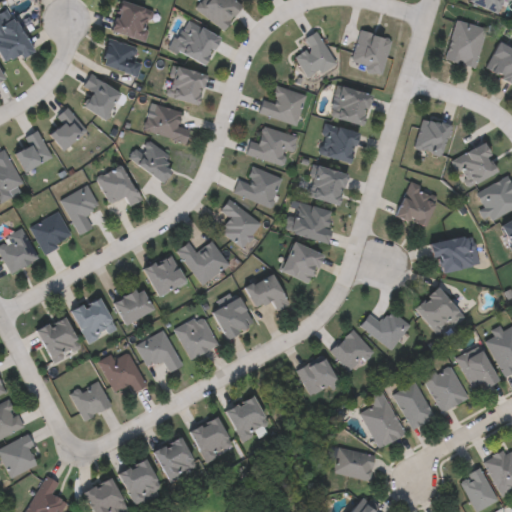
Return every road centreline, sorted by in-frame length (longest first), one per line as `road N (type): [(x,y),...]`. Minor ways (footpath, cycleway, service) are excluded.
road 1 (residential): [(432,0),(353,263),(329,310),(242,370),(85,452)]
road 2 (residential): [(0,315),(180,211),(205,184),(248,47),(272,24),(328,0),(427,19)]
road 3 (residential): [(85,452),(72,450),(0,318),(5,115),(54,77),(67,21)]
road 4 (residential): [(415,483),(425,463),(511,412)]
